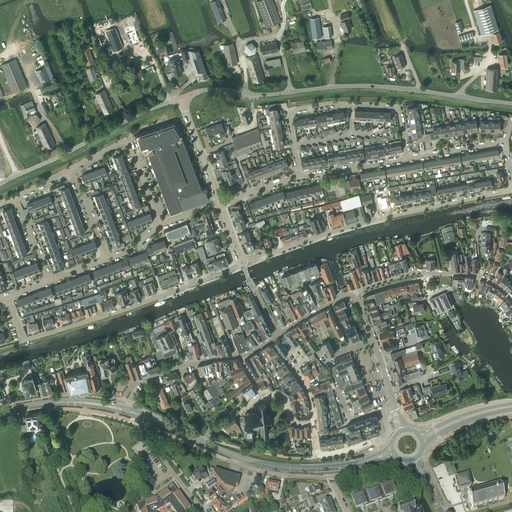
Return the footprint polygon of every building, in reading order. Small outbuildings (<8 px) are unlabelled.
[(260,0),(256,2),(266,27),(281,22),(272,0),(260,0)] [(211,5),(218,23),(225,21),(218,2),(211,5)] [(498,30),(490,5),(473,11),(481,35),(498,30)] [(347,13),(339,16),(341,21),(349,18),(347,13)] [(312,39),(321,38),(319,18),(310,19),(312,39)] [(352,28),(348,19),(341,22),(344,31),(352,28)] [(457,22),(454,23),(457,32),(463,31),(460,21),(457,22)] [(330,26),(323,27),(324,38),(332,37),(330,26)] [(115,28),(105,32),(113,51),(123,47),(115,28)] [(135,32),(126,35),(131,48),(139,44),(135,32)] [(472,32),(459,36),(460,42),(461,41),(473,37),(472,32)] [(501,40),(498,33),(489,37),(491,43),(501,40)] [(81,49),(87,67),(85,68),(89,80),(99,77),(97,71),(88,47),(89,46),(85,34),(77,37),(81,49)] [(331,40),(316,42),(317,51),(332,49),(331,40)] [(306,51),(303,41),(291,44),(294,54),(306,51)] [(261,55),(278,52),(276,42),(259,45),(261,55)] [(223,45),(220,46),(221,49),(224,49),(227,66),(237,64),(233,43),(223,45)] [(256,47),(251,43),(245,45),(244,51),(249,55),(255,53),(256,47)] [(394,57),(398,68),(405,65),(404,61),(402,54),(394,57)] [(253,83),(264,80),(257,55),(246,58),(253,83)] [(506,55),(499,56),(501,67),(507,66),(506,55)] [(321,60),(322,66),(330,64),(330,62),(332,62),(331,57),(329,58),(321,60)] [(468,62),(468,69),(481,69),(481,57),(474,57),(473,57),(473,62),(468,62)] [(167,74),(172,72),(173,76),(182,73),(178,58),(169,60),(170,66),(166,68),(165,68),(164,69),(164,70),(164,72),(165,73),(166,73),(167,74)] [(266,68),(281,65),(279,58),(265,61),(266,68)] [(1,65),(12,93),(27,87),(16,59),(1,65)] [(451,61),(451,72),(459,72),(459,68),(463,69),(463,60),(458,59),(458,62),(451,61)] [(48,66),(36,71),(41,83),(50,79),(50,78),(53,77),(48,66)] [(393,66),(385,67),(386,71),(386,78),(395,77),(394,70),(393,66)] [(486,69),(486,90),(497,90),(497,84),(502,84),(502,81),(498,81),(498,69),(486,69)] [(95,94),(104,114),(113,110),(104,90),(95,94)] [(24,116),(27,115),(26,113),(35,110),(32,102),(21,106),(24,116)] [(413,104),(405,105),(405,109),(407,108),(407,111),(406,111),(406,113),(418,111),(420,111),(420,108),(419,106),(419,104),(414,105),(413,104)] [(337,113),(339,121),(345,120),(345,121),(348,120),(348,116),(349,116),(348,112),(344,113),(344,112),(337,113)] [(245,125),(251,123),(248,113),(242,115),(245,125)] [(384,113),(384,121),(390,121),(394,121),(395,116),(390,116),(390,113),(384,113)] [(28,120),(32,125),(37,125),(40,119),(36,114),(30,115),(28,120)] [(296,129),(304,128),(302,119),(296,120),(297,123),(295,124),(296,129)] [(202,189),(200,186),(198,181),(197,182),(196,179),(197,179),(198,179),(195,174),(195,175),(194,172),(195,172),(193,167),(192,168),(191,165),(192,165),(190,160),(189,161),(188,158),(189,157),(190,158),(187,153),(187,154),(186,151),(187,150),(187,151),(185,146),(184,147),(183,144),(184,143),(184,144),(182,139),(181,140),(180,137),(181,136),(182,137),(182,136),(174,122),(135,136),(140,152),(141,153),(142,154),(143,154),(144,155),(145,155),(146,155),(148,154),(149,160),(149,159),(150,159),(151,162),(152,168),(153,167),(154,170),(154,171),(155,177),(155,176),(156,176),(158,179),(157,179),(158,185),(159,185),(158,185),(160,184),(161,187),(160,187),(161,194),(162,194),(162,193),(163,193),(164,196),(163,196),(164,202),(165,202),(166,201),(167,204),(170,213),(180,209),(179,206),(180,206),(182,209),(208,200),(205,190),(207,189),(206,187),(202,189)] [(37,141),(40,139),(45,150),(56,145),(45,123),(36,127),(39,134),(35,137),(37,141)] [(221,136),(225,134),(221,123),(206,129),(209,138),(215,136),(214,133),(219,131),(221,136)] [(433,133),(431,133),(432,140),(437,139),(436,138),(439,137),(437,123),(434,123),(435,124),(432,124),(432,128),(433,133)] [(231,138),(236,150),(238,149),(241,148),(244,147),(246,146),(250,145),(253,144),(257,143),(260,141),(258,128),(231,138)] [(329,131),(324,134),(323,135),(325,137),(329,134),(330,133),(333,130),(331,129),(329,131)] [(421,130),(409,132),(410,132),(410,134),(411,134),(412,137),(413,140),(417,139),(416,136),(419,135),(422,135),(425,134),(424,132),(424,129),(421,130)] [(394,142),(396,152),(402,151),(400,143),(401,143),(400,140),(394,142)] [(215,153),(218,159),(226,156),(225,156),(223,150),(215,153)] [(328,164),(334,163),(333,155),(332,152),(326,153),(327,156),(328,164)] [(113,157),(115,163),(123,160),(121,154),(113,157)] [(228,163),(226,159),(227,158),(226,156),(218,159),(220,166),(228,163)] [(280,159),(285,172),(287,171),(286,168),(289,167),(288,163),(290,163),(288,157),(286,158),(285,158),(285,157),(282,158),(282,156),(279,157),(280,158),(280,159)] [(276,162),(279,171),(283,169),(284,172),(285,172),(280,159),(280,158),(275,160),(276,162)] [(115,163),(118,169),(125,166),(123,160),(115,163)] [(270,161),(276,175),(277,174),(276,172),(279,171),(276,162),(273,163),(272,160),(270,161)] [(266,164),(270,174),(273,173),(274,176),(276,175),(270,161),(268,162),(268,163),(266,164)] [(262,167),(266,179),(268,178),(267,175),(270,174),(266,164),(265,162),(261,164),(262,167)] [(222,171),(225,178),(232,175),(230,168),(231,168),(237,166),(236,163),(229,165),(221,168),(222,171)] [(118,169),(120,174),(127,171),(125,166),(118,169)] [(99,169),(102,177),(107,175),(105,167),(99,169)] [(257,169),(261,177),(264,176),(265,179),(266,179),(262,167),(257,169)] [(93,171),(96,179),(102,177),(99,169),(93,171)] [(243,172),(246,179),(250,178),(251,181),(254,180),(255,183),(257,182),(252,170),(253,170),(252,169),(243,172)] [(252,170),(257,182),(259,181),(258,178),(261,177),(257,169),(253,170),(252,170)] [(497,169),(489,170),(489,173),(489,175),(496,173),(497,179),(494,180),(495,184),(498,183),(498,184),(504,183),(502,172),(498,173),(497,169)] [(88,173),(90,181),(96,179),(93,171),(88,173)] [(120,174),(122,180),(130,177),(127,171),(120,174)] [(85,183),(90,181),(88,173),(82,175),(85,183)] [(235,181),(232,175),(225,178),(227,184),(235,181)] [(122,180),(124,185),(132,182),(130,177),(122,180)] [(124,185),(126,191),(134,188),(132,182),(124,185)] [(58,191),(60,190),(62,196),(70,193),(68,187),(65,188),(64,185),(57,188),(58,191)] [(425,189),(427,198),(427,199),(431,199),(430,198),(433,197),(433,194),(436,194),(434,185),(430,186),(430,188),(425,189)] [(126,191),(128,196),(136,194),(134,188),(126,191)] [(419,193),(420,200),(427,198),(425,189),(419,191),(419,193)] [(277,193),(280,201),(286,199),(283,191),(277,193)] [(62,196),(65,201),(72,198),(70,193),(62,196)] [(95,196),(97,202),(105,199),(102,193),(95,196)] [(272,195),(275,203),(280,201),(277,193),(272,195)] [(128,196),(130,202),(138,199),(136,194),(128,196)] [(370,194),(360,197),(362,205),(372,202),(370,194)] [(389,195),(391,201),(394,201),(395,205),(402,203),(400,197),(399,194),(393,195),(393,194),(389,195)] [(266,197),(269,205),(275,203),(272,195),(266,197)] [(360,218),(365,216),(361,205),(359,195),(353,197),(340,201),(343,211),(349,209),(349,211),(345,212),(348,221),(356,219),(353,210),(352,208),(356,207),(360,218)] [(44,198),(47,206),(53,203),(50,196),(44,198)] [(261,199),(263,207),(269,205),(266,197),(261,199)] [(388,207),(386,197),(379,198),(381,209),(384,208),(385,209),(388,208),(388,207)] [(38,200),(41,208),(47,206),(44,198),(38,200)] [(65,201),(67,207),(74,204),(72,198),(65,201)] [(97,202),(99,207),(107,204),(105,199),(97,202)] [(130,202),(133,208),(140,205),(138,199),(130,202)] [(255,201),(258,209),(263,207),(261,199),(255,201)] [(33,202),(36,210),(41,208),(38,200),(33,202)] [(249,204),(252,211),(258,209),(255,201),(249,204)] [(27,204),(30,212),(36,210),(33,202),(27,204)] [(67,207),(69,213),(77,210),(74,204),(67,207)] [(99,207),(101,213),(109,210),(107,204),(99,207)] [(231,210),(234,216),(241,213),(239,208),(240,207),(239,204),(233,206),(234,209),(231,210)] [(368,215),(375,214),(372,204),(370,205),(370,206),(366,207),(368,215)] [(3,211),(5,217),(13,214),(10,208),(3,211)] [(69,213),(71,218),(79,215),(77,210),(69,213)] [(101,213),(103,219),(111,216),(109,210),(101,213)] [(144,215),(147,223),(153,221),(150,213),(144,215)] [(234,216),(236,222),(243,219),(241,213),(234,216)] [(321,216),(315,218),(319,229),(325,227),(322,220),(325,219),(323,213),(320,214),(321,216)] [(331,216),(328,217),(330,223),(331,227),(337,225),(334,216),(333,213),(330,214),(331,216)] [(343,213),(334,216),(337,225),(343,223),(342,220),(345,219),(343,213)] [(5,217),(7,223),(15,220),(13,214),(5,217)] [(199,223),(200,225),(211,221),(208,214),(203,216),(205,222),(202,223),(202,222),(199,223)] [(71,218),(73,224),(81,221),(79,215),(71,218)] [(139,217),(142,225),(147,223),(144,215),(139,217)] [(103,219),(105,224),(113,221),(111,216),(103,219)] [(133,219),(136,227),(142,225),(139,217),(133,219)] [(309,218),(305,219),(308,225),(311,224),(313,231),(319,229),(315,218),(310,220),(309,218)] [(127,222),(130,229),(136,227),(133,219),(127,222)] [(246,226),(243,219),(236,222),(238,228),(246,226)] [(7,223),(9,228),(17,225),(15,220),(7,223)] [(39,223),(42,229),(49,226),(47,220),(39,223)] [(73,224),(75,229),(83,226),(81,221),(73,224)] [(105,224),(107,230),(115,227),(113,221),(105,224)] [(196,225),(192,227),(195,236),(199,234),(197,229),(205,226),(208,234),(213,233),(211,229),(213,228),(211,221),(200,225),(196,226),(196,225)] [(171,229),(165,231),(168,241),(174,239),(174,240),(185,236),(185,235),(190,233),(187,223),(181,225),(181,226),(171,230),(171,229)] [(294,227),(292,228),(297,239),(301,238),(300,234),(299,231),(300,231),(298,226),(298,227),(296,223),(294,224),(294,227)] [(301,225),(298,226),(300,231),(299,231),(300,234),(301,238),(307,236),(305,229),(307,229),(305,224),(301,226),(301,225)] [(9,228),(11,234),(19,231),(17,225),(9,228)] [(42,229),(44,235),(51,232),(49,226),(42,229)] [(75,229),(77,235),(85,232),(83,226),(75,229)] [(286,226),(277,229),(279,235),(282,234),(283,237),(280,238),(282,244),(291,241),(287,229),(286,226)] [(444,228),(442,230),(446,245),(448,244),(450,244),(452,251),(450,252),(453,271),(455,271),(458,271),(459,271),(459,259),(458,254),(456,242),(451,226),(444,228)] [(107,230),(110,235),(117,232),(115,227),(107,230)] [(290,228),(287,229),(291,241),(297,239),(292,228),(290,229),(290,228)] [(11,234),(13,240),(21,237),(19,231),(11,234)] [(240,234),(242,239),(250,237),(248,231),(240,234)] [(481,244),(490,244),(490,239),(490,232),(490,231),(486,231),(486,232),(483,232),(483,233),(482,238),(481,244)] [(44,235),(46,240),(54,237),(51,232),(44,235)] [(110,235),(112,241),(119,238),(117,232),(110,235)] [(115,246),(116,250),(125,247),(123,241),(128,239),(129,241),(132,240),(130,234),(127,235),(120,238),(119,238),(112,241),(114,247),(115,246)] [(266,246),(273,244),(269,235),(263,238),(266,246)] [(13,240),(15,245),(23,242),(21,237),(13,240)] [(46,240),(48,246),(56,243),(54,237),(46,240)] [(245,245),(246,245),(252,243),(252,242),(250,237),(242,239),(245,245)] [(213,252),(221,249),(217,239),(208,242),(210,246),(211,246),(213,252)] [(158,242),(161,250),(167,248),(164,240),(158,242)] [(89,243),(91,251),(98,249),(95,241),(89,243)] [(183,245),(185,251),(194,247),(192,241),(183,245)] [(201,261),(205,260),(207,259),(202,246),(199,247),(198,241),(195,242),(197,248),(201,261)] [(252,243),(255,250),(263,247),(260,241),(256,243),(255,241),(252,242),(252,243)] [(15,245),(17,251),(25,248),(23,242),(15,245)] [(152,244),(155,252),(161,250),(158,242),(152,244)] [(48,246),(50,252),(58,249),(56,243),(48,246)] [(91,251),(89,243),(83,245),(86,253),(91,251)] [(249,252),(255,250),(252,243),(246,245),(249,252)] [(403,272),(403,271),(409,270),(405,259),(403,260),(401,255),(410,253),(405,243),(401,244),(401,245),(395,246),(398,255),(397,255),(403,272)] [(149,254),(155,252),(152,244),(146,246),(149,254)] [(489,249),(490,244),(481,244),(481,252),(489,253),(488,255),(491,255),(493,250),(489,249)] [(78,247),(81,255),(86,253),(83,245),(78,247)] [(176,254),(185,251),(183,245),(174,248),(176,254)] [(72,249),(75,257),(81,255),(78,247),(72,249)] [(17,251),(19,257),(27,254),(25,248),(17,251)] [(498,248),(494,259),(500,261),(504,250),(498,248)] [(50,252),(52,257),(60,254),(58,249),(50,252)] [(352,256),(362,285),(366,284),(362,269),(361,267),(361,266),(362,265),(360,260),(357,249),(350,251),(352,256)] [(140,254),(143,262),(149,260),(146,252),(140,254)] [(213,262),(207,264),(210,272),(229,265),(226,256),(225,257),(224,252),(216,255),(217,259),(212,261),(213,262)] [(52,257),(54,263),(62,260),(60,254),(52,257)] [(135,256),(138,264),(143,262),(140,254),(135,256)] [(394,262),(398,273),(403,272),(397,255),(395,256),(393,256),(394,262)] [(129,258),(132,266),(138,264),(135,256),(129,258)] [(350,273),(351,275),(352,281),(355,288),(362,285),(352,256),(347,257),(351,269),(353,269),(353,270),(349,271),(350,273)] [(370,269),(373,281),(379,279),(376,270),(375,271),(373,267),(375,267),(373,261),(372,257),(370,258),(373,268),(370,269)] [(121,261),(124,269),(130,267),(127,259),(121,261)] [(426,261),(426,269),(435,269),(435,260),(431,261),(431,259),(430,259),(430,261),(426,261)] [(64,266),(62,260),(54,263),(56,269),(64,266)] [(116,263),(118,271),(124,269),(121,261),(116,263)] [(376,270),(379,279),(383,278),(380,267),(379,264),(378,261),(376,262),(378,267),(375,268),(375,267),(373,267),(375,271),(376,270)] [(380,267),(383,278),(393,274),(389,264),(389,261),(384,262),(379,264),(380,267)] [(189,266),(192,273),(194,272),(195,274),(197,273),(198,274),(200,273),(201,272),(197,262),(191,265),(189,266)] [(311,264),(315,274),(319,272),(316,262),(311,264)] [(389,264),(393,274),(398,273),(394,262),(389,264)] [(31,265),(34,273),(40,270),(37,263),(31,265)] [(110,265),(113,273),(118,271),(116,263),(110,265)] [(319,305),(331,298),(336,296),(332,284),(326,287),(325,285),(334,282),(327,263),(318,266),(323,279),(320,280),(310,285),(311,288),(312,291),(313,291),(313,292),(313,293),(316,298),(318,305),(319,305)] [(362,269),(366,284),(372,282),(367,263),(362,265),(361,266),(361,267),(362,269)] [(307,266),(311,275),(315,274),(311,264),(307,266)] [(26,267),(29,275),(34,273),(31,265),(26,267)] [(104,268),(107,275),(113,273),(110,265),(104,268)] [(190,273),(192,273),(189,266),(188,267),(187,266),(181,268),(185,278),(191,276),(190,273)] [(20,269),(23,277),(29,275),(26,267),(20,269)] [(298,269),(302,279),(306,277),(303,267),(298,269)] [(99,270),(102,277),(107,275),(104,268),(99,270)] [(498,271),(494,279),(494,280),(499,283),(504,277),(504,276),(506,272),(506,271),(507,269),(504,268),(502,273),(498,271)] [(14,271),(17,279),(23,277),(20,269),(14,271)] [(294,271),(298,280),(302,279),(298,269),(294,271)] [(96,279),(102,277),(99,270),(93,272),(96,279)] [(290,272),(293,282),(298,280),(294,271),(290,272)] [(285,274),(289,284),(293,282),(290,272),(285,274)] [(83,276),(86,283),(92,281),(89,273),(83,276)] [(168,277),(171,284),(178,281),(177,276),(176,277),(176,274),(175,273),(168,275),(169,277),(168,277)] [(284,285),(289,284),(285,274),(281,276),(284,285)] [(162,287),(171,284),(168,277),(169,277),(168,275),(168,276),(168,275),(158,279),(162,287)] [(77,278),(80,285),(86,283),(83,276),(77,278)] [(146,279),(151,292),(156,290),(153,283),(154,283),(152,276),(146,279)] [(504,277),(499,283),(504,287),(509,281),(507,280),(508,279),(507,277),(506,278),(504,277)] [(72,280),(75,287),(80,285),(77,278),(72,280)] [(472,288),(473,280),(465,278),(465,280),(466,280),(464,290),(471,291),(471,288),(472,288)] [(146,279),(139,282),(140,286),(143,285),(146,294),(151,292),(146,279)] [(66,282),(69,290),(75,287),(72,280),(66,282)] [(346,282),(350,290),(355,288),(352,281),(350,281),(350,280),(346,282)] [(482,294),(483,289),(484,283),(479,281),(478,288),(476,288),(475,294),(479,295),(480,293),(482,294)] [(60,284),(63,292),(69,290),(66,282),(60,284)] [(57,294),(63,292),(60,284),(55,286),(57,294)] [(264,289),(261,290),(269,304),(274,301),(265,285),(262,287),(264,289)] [(491,299),(492,298),(493,295),(496,289),(491,286),(486,296),(491,299)] [(287,305),(294,318),(298,316),(290,299),(286,291),(284,287),(279,290),(281,293),(282,293),(283,294),(282,295),(282,296),(283,298),(283,299),(287,305)] [(307,300),(312,308),(315,306),(311,297),(312,297),(309,291),(308,292),(306,289),(307,289),(306,287),(302,289),(307,300)] [(45,290),(48,298),(53,296),(50,288),(45,290)] [(100,293),(103,302),(105,310),(115,307),(114,306),(115,306),(114,302),(113,302),(112,299),(107,301),(106,299),(105,296),(107,295),(105,288),(99,290),(100,293)] [(134,300),(141,298),(138,289),(131,291),(131,292),(128,293),(131,301),(134,300)] [(300,297),(307,311),(312,308),(307,300),(302,289),(293,294),(295,298),(300,296),(300,297)] [(384,290),(387,297),(388,301),(390,301),(393,300),(389,289),(384,290)] [(492,298),(496,301),(498,299),(497,298),(498,297),(499,298),(502,294),(496,289),(493,295),(492,298)] [(39,292),(42,300),(48,298),(45,290),(39,292)] [(121,291),(125,303),(130,301),(126,290),(121,291)] [(375,293),(378,304),(381,303),(381,302),(386,300),(383,290),(375,293)] [(124,303),(125,303),(121,291),(115,293),(119,305),(124,303)] [(281,304),(290,321),(294,318),(287,305),(283,299),(283,298),(282,296),(281,297),(277,291),(274,292),(278,301),(279,301),(280,302),(281,304)] [(33,294),(36,302),(42,300),(39,292),(33,294)] [(430,299),(434,307),(435,306),(438,312),(446,309),(450,319),(456,317),(453,309),(449,311),(448,308),(451,307),(452,307),(447,297),(448,297),(445,292),(430,299)] [(82,299),(83,304),(84,306),(98,302),(99,303),(103,302),(100,293),(82,299)] [(246,295),(249,302),(252,308),(255,314),(255,316),(256,315),(261,313),(260,311),(259,309),(256,303),(255,303),(251,293),(246,295)] [(363,297),(367,306),(367,307),(378,304),(375,293),(363,297)] [(28,296),(31,304),(36,302),(33,294),(28,296)] [(290,299),(298,316),(307,311),(300,297),(300,296),(295,298),(293,294),(292,294),(293,297),(290,299)] [(496,301),(494,303),(498,306),(499,304),(502,301),(501,301),(505,297),(502,294),(499,298),(498,297),(497,298),(498,299),(496,301)] [(22,298),(25,306),(31,304),(28,296),(22,298)] [(235,297),(229,299),(237,317),(240,316),(241,318),(238,319),(238,320),(241,326),(246,324),(242,315),(241,313),(235,297)] [(19,308),(25,306),(22,298),(17,300),(19,308)] [(229,298),(217,303),(220,309),(219,309),(227,329),(228,332),(230,331),(239,351),(247,349),(247,350),(250,349),(245,338),(241,326),(238,320),(238,319),(241,318),(240,316),(237,317),(229,299),(229,298)] [(501,304),(501,305),(499,306),(501,309),(503,308),(504,308),(510,303),(506,298),(503,301),(503,302),(501,304)] [(74,302),(79,318),(84,317),(83,312),(82,312),(81,309),(79,310),(77,305),(80,304),(80,305),(83,304),(82,299),(81,299),(74,302)] [(333,306),(335,310),(346,306),(343,301),(340,303),(340,302),(333,306)] [(414,306),(415,311),(415,313),(425,311),(423,303),(417,305),(416,301),(409,303),(410,307),(414,306)] [(73,320),(79,318),(74,302),(67,304),(68,307),(72,306),(74,311),(72,312),(73,315),(72,315),(73,320)] [(369,312),(370,312),(378,310),(378,311),(383,309),(382,304),(381,304),(381,303),(378,304),(367,307),(369,312)] [(511,305),(510,303),(504,308),(503,309),(504,311),(505,311),(506,310),(511,306),(511,305)] [(217,316),(220,323),(223,331),(225,330),(214,304),(212,305),(215,310),(217,316)] [(280,312),(287,323),(290,321),(281,304),(278,305),(280,309),(282,312),(280,312)] [(92,313),(96,312),(94,306),(84,308),(87,316),(92,314),(92,313)] [(281,326),(281,327),(282,326),(287,323),(280,312),(277,306),(274,308),(278,314),(275,316),(281,326)] [(335,310),(338,316),(345,312),(344,310),(347,309),(346,306),(335,310)] [(385,319),(393,316),(396,315),(393,306),(390,307),(388,308),(386,309),(384,309),(384,311),(384,312),(383,312),(385,319)] [(252,308),(243,312),(246,321),(250,319),(250,320),(251,321),(251,322),(252,321),(252,322),(253,323),(256,321),(254,317),(253,315),(255,314),(252,308)] [(324,310),(336,335),(337,337),(342,335),(330,308),(324,310)] [(45,311),(49,327),(54,326),(51,317),(50,318),(49,315),(53,314),(52,309),(45,311)] [(62,310),(66,322),(71,321),(69,313),(67,314),(65,309),(62,310)] [(316,315),(327,337),(328,339),(334,353),(339,350),(336,343),(334,344),(331,338),(333,337),(333,336),(336,335),(324,310),(316,315)] [(45,328),(49,327),(45,311),(40,312),(41,315),(42,315),(43,315),(44,318),(42,318),(43,320),(42,320),(45,328)] [(373,322),(382,319),(382,317),(384,317),(382,312),(380,313),(379,311),(370,313),(373,322)] [(200,341),(201,346),(200,346),(204,357),(209,355),(209,356),(218,354),(215,344),(214,339),(211,334),(202,312),(194,315),(199,331),(196,332),(199,341),(200,341)] [(243,312),(241,313),(242,315),(246,324),(248,329),(249,329),(250,332),(251,333),(258,343),(262,340),(255,329),(254,329),(253,327),(250,329),(249,329),(247,324),(247,321),(246,321),(243,312)] [(340,321),(342,320),(350,317),(349,315),(347,316),(345,312),(338,316),(340,321)] [(261,314),(254,317),(256,321),(258,324),(259,324),(260,325),(260,326),(267,337),(272,334),(271,333),(267,326),(264,320),(261,314)] [(30,315),(20,318),(22,324),(28,323),(30,333),(35,331),(30,315)] [(33,315),(30,315),(35,331),(39,330),(37,322),(35,322),(33,315)] [(318,335),(320,338),(316,340),(318,344),(322,342),(321,340),(327,337),(316,315),(309,318),(315,328),(318,335)] [(214,325),(221,342),(223,345),(226,355),(232,354),(228,343),(220,323),(217,316),(212,318),(214,323),(215,325),(214,325)] [(172,318),(168,320),(170,325),(172,329),(173,330),(181,327),(177,319),(178,319),(177,317),(172,319),(172,318)] [(184,317),(178,319),(186,342),(192,340),(184,317)] [(342,320),(345,327),(351,325),(349,321),(351,319),(350,317),(342,320)] [(304,321),(308,327),(310,330),(311,329),(313,328),(314,329),(315,328),(309,318),(304,321)] [(246,321),(247,321),(247,324),(249,329),(250,329),(253,327),(254,329),(255,329),(262,340),(267,337),(260,326),(260,325),(256,328),(254,327),(255,326),(253,323),(252,322),(252,321),(251,322),(251,321),(250,320),(250,319),(246,321)] [(168,327),(154,333),(165,357),(176,351),(176,350),(179,348),(176,343),(177,343),(171,330),(172,329),(170,325),(168,320),(166,321),(162,323),(164,327),(167,326),(168,327)] [(296,326),(303,335),(307,332),(309,335),(311,334),(308,329),(306,330),(305,329),(308,327),(304,321),(296,326)] [(345,327),(345,328),(346,330),(348,336),(349,335),(357,332),(357,330),(354,323),(352,324),(351,325),(345,327)] [(246,324),(241,326),(245,338),(250,349),(258,343),(251,333),(250,332),(249,329),(248,329),(246,324)] [(404,325),(379,333),(382,342),(395,338),(396,339),(401,337),(407,335),(404,325)] [(422,339),(423,339),(429,337),(426,330),(424,330),(422,325),(415,327),(418,337),(422,336),(422,339)] [(290,330),(297,341),(298,340),(298,339),(301,337),(302,339),(303,339),(303,340),(302,341),(305,344),(306,343),(308,341),(307,341),(303,335),(296,326),(290,330)] [(297,341),(290,330),(284,334),(285,336),(279,339),(274,343),(282,355),(288,351),(284,346),(289,342),(293,347),(299,344),(297,341)] [(359,331),(357,332),(349,335),(348,336),(351,343),(352,342),(354,343),(358,341),(359,339),(360,339),(362,338),(360,333),(359,331)] [(395,338),(382,342),(383,343),(386,351),(398,347),(404,345),(402,338),(401,337),(396,339),(395,338)] [(334,353),(328,339),(322,341),(323,343),(321,344),(321,346),(320,347),(325,357),(334,353)] [(192,350),(194,357),(195,359),(200,358),(196,342),(192,343),(191,340),(186,342),(187,345),(188,345),(189,348),(188,348),(189,350),(192,350)] [(316,349),(312,342),(310,340),(307,341),(308,341),(306,343),(312,352),(316,349)] [(438,358),(444,355),(439,341),(431,344),(434,353),(436,352),(438,358)] [(215,344),(218,354),(218,355),(225,354),(225,355),(226,355),(223,345),(221,342),(215,344)] [(268,345),(263,348),(274,366),(278,363),(274,358),(278,356),(271,346),(268,345)] [(192,358),(194,357),(192,350),(189,350),(188,348),(187,349),(186,348),(184,349),(184,350),(184,351),(185,351),(188,359),(189,360),(191,359),(192,358)] [(263,348),(260,351),(267,363),(270,368),(273,366),(274,366),(263,348)] [(391,353),(393,360),(395,367),(397,366),(398,369),(405,367),(416,364),(420,362),(421,362),(417,350),(406,353),(405,349),(391,353)] [(260,351),(254,354),(264,371),(269,380),(274,389),(280,390),(281,389),(281,388),(279,385),(274,377),(273,374),(271,371),(270,368),(267,363),(260,351)] [(85,366),(86,367),(93,365),(92,362),(91,362),(88,353),(82,355),(85,366)] [(333,360),(335,364),(352,358),(350,353),(333,360)] [(96,355),(94,356),(95,361),(97,360),(98,365),(100,365),(102,375),(108,374),(108,371),(110,371),(111,370),(114,369),(116,367),(115,365),(114,364),(113,363),(115,361),(114,358),(113,357),(106,358),(106,354),(103,355),(103,359),(99,360),(97,360),(96,355)] [(254,354),(250,357),(257,369),(260,374),(263,379),(268,388),(269,389),(274,389),(269,380),(264,371),(254,354)] [(152,355),(143,359),(149,374),(161,370),(159,364),(157,365),(152,355)] [(127,362),(125,363),(131,379),(131,380),(137,378),(142,376),(138,365),(137,364),(137,362),(134,363),(133,363),(130,356),(126,358),(127,362)] [(250,357),(244,360),(251,372),(254,371),(257,376),(260,374),(257,369),(250,357)] [(345,387),(351,384),(361,380),(352,358),(335,364),(336,365),(345,387)] [(143,359),(137,362),(137,364),(138,365),(142,376),(149,374),(143,359)] [(233,360),(235,368),(241,366),(238,359),(233,360)] [(159,363),(159,364),(161,370),(162,370),(169,368),(166,361),(159,363)] [(217,370),(220,377),(222,375),(221,372),(220,371),(220,369),(218,361),(213,362),(215,370),(217,370)] [(15,372),(24,369),(30,367),(29,363),(28,362),(13,366),(15,372)] [(207,364),(209,372),(212,371),(212,374),(215,373),(212,362),(207,364)] [(273,374),(274,377),(279,374),(281,378),(282,377),(290,371),(284,362),(276,367),(277,369),(276,370),(277,372),(273,374)] [(307,363),(300,368),(303,374),(315,366),(314,364),(309,367),(309,366),(307,364),(307,363)] [(464,378),(459,364),(451,366),(454,375),(455,375),(457,380),(464,378)] [(87,371),(91,388),(100,386),(93,365),(86,367),(87,371)] [(330,367),(339,389),(345,387),(347,393),(356,389),(363,386),(361,381),(351,385),(351,384),(345,387),(336,365),(330,367)] [(315,366),(303,374),(308,381),(314,377),(313,376),(315,374),(317,377),(317,378),(318,380),(319,380),(325,377),(325,379),(330,377),(326,370),(322,366),(317,370),(316,368),(315,366)] [(207,388),(214,398),(218,395),(223,391),(220,386),(222,385),(227,381),(232,377),(237,374),(244,371),(243,369),(242,367),(235,369),(235,371),(232,371),(231,372),(224,378),(222,375),(220,377),(216,380),(215,381),(215,382),(207,388)] [(393,371),(395,379),(404,376),(403,371),(406,370),(405,367),(398,369),(393,371)] [(221,372),(222,375),(224,378),(231,372),(232,371),(232,370),(230,370),(226,374),(224,375),(223,368),(222,368),(222,370),(222,371),(221,372)] [(91,388),(87,371),(64,376),(62,370),(57,372),(62,391),(68,390),(69,393),(73,392),(73,393),(78,391),(79,392),(82,391),(86,390),(90,388),(90,389),(91,388)] [(163,376),(165,382),(178,377),(176,371),(163,376)] [(237,374),(232,377),(236,382),(237,382),(241,379),(241,378),(246,375),(244,371),(237,374)] [(283,379),(279,382),(280,384),(284,381),(293,375),(290,371),(282,377),(283,379)] [(187,383),(197,379),(194,372),(185,376),(187,383)] [(257,376),(254,377),(257,383),(262,380),(263,379),(260,374),(257,376)] [(25,394),(36,391),(34,385),(35,385),(34,382),(33,382),(32,377),(31,375),(27,376),(28,379),(21,381),(23,385),(22,386),(21,387),(21,389),(23,390),(24,390),(25,394)] [(241,379),(237,382),(239,386),(249,379),(246,375),(241,378),(241,379)] [(280,384),(279,385),(281,388),(281,389),(283,386),(281,384),(284,382),(285,383),(286,382),(288,385),(296,379),(293,375),(284,381),(280,384)] [(406,375),(404,376),(395,379),(397,385),(403,383),(401,377),(404,376),(405,380),(407,380),(407,379),(406,375)] [(46,394),(46,393),(43,381),(39,382),(38,377),(34,378),(35,383),(37,388),(39,387),(42,395),(43,396),(45,395),(46,394)] [(43,381),(46,393),(52,391),(50,385),(53,384),(52,383),(53,381),(53,379),(51,379),(51,378),(43,381)] [(251,382),(249,379),(239,386),(238,387),(227,395),(229,399),(238,392),(237,390),(239,388),(240,390),(251,382)] [(283,388),(281,391),(284,394),(287,390),(284,388),(289,386),(289,387),(291,386),(292,388),(299,383),(296,379),(288,385),(283,388)] [(262,380),(257,383),(262,390),(267,388),(262,380)] [(314,384),(310,385),(310,386),(311,388),(310,388),(313,394),(314,393),(315,395),(322,394),(322,393),(326,391),(332,389),(332,388),(329,380),(315,386),(314,384)] [(178,382),(171,385),(175,394),(185,390),(181,383),(179,384),(178,382)] [(247,399),(247,398),(257,391),(252,383),(241,390),(247,399)] [(293,389),(291,391),(294,393),(296,391),(301,387),(302,387),(301,387),(299,383),(292,388),(293,389)] [(434,396),(449,391),(447,384),(441,386),(440,384),(432,387),(434,396)] [(363,387),(363,386),(356,389),(359,397),(367,393),(364,387),(363,387)] [(163,409),(170,406),(161,387),(154,390),(163,409)] [(301,387),(296,391),(299,398),(306,396),(301,387)] [(399,391),(403,402),(412,399),(418,397),(417,394),(413,395),(411,387),(399,391)] [(190,391),(187,393),(190,398),(191,400),(194,399),(193,398),(196,396),(196,395),(193,390),(190,391)] [(292,394),(288,397),(291,402),(296,399),(297,399),(298,398),(298,397),(295,398),(292,394)] [(351,402),(354,408),(359,405),(359,404),(360,404),(361,404),(369,400),(369,401),(370,401),(367,395),(351,402)] [(183,396),(180,398),(181,401),(181,402),(184,409),(186,408),(187,412),(193,409),(189,401),(187,402),(185,400),(185,399),(183,396)] [(210,401),(213,404),(217,402),(219,400),(217,396),(214,398),(210,401)] [(299,398),(298,399),(299,400),(299,402),(300,402),(302,401),(303,405),(308,404),(306,396),(299,398)] [(317,407),(326,406),(324,399),(315,401),(317,407)] [(407,412),(408,415),(412,413),(414,414),(427,409),(431,408),(433,407),(431,399),(427,400),(428,404),(415,409),(413,403),(404,406),(406,411),(407,411),(407,412)] [(359,405),(354,408),(355,412),(363,409),(363,410),(371,406),(369,401),(369,400),(361,404),(360,404),(359,404),(359,405)] [(271,422),(269,407),(269,406),(266,406),(266,405),(266,404),(265,405),(265,404),(264,404),(259,405),(259,404),(258,405),(254,406),(255,411),(258,411),(258,409),(259,412),(245,414),(245,419),(244,419),(244,422),(243,423),(244,426),(246,425),(247,430),(247,429),(260,428),(261,429),(260,430),(261,430),(261,432),(260,432),(260,433),(261,433),(262,433),(268,432),(269,432),(268,432),(269,432),(268,422),(271,422)] [(412,413),(408,415),(410,420),(419,416),(418,415),(424,413),(427,411),(427,409),(414,414),(412,413)] [(318,419),(319,424),(327,424),(327,418),(329,418),(328,412),(326,412),(317,413),(318,419)] [(26,416),(27,424),(21,425),(21,431),(28,430),(27,427),(40,426),(38,414),(26,416)] [(375,423),(377,423),(378,422),(376,415),(373,416),(372,416),(346,425),(347,426),(344,427),(345,435),(349,442),(359,439),(366,437),(366,436),(379,432),(376,424),(375,424),(375,423)] [(241,430),(239,427),(234,418),(223,424),(228,433),(235,429),(237,432),(241,430)] [(336,436),(337,445),(343,444),(343,442),(346,442),(345,435),(336,436)] [(46,451),(52,450),(48,438),(43,440),(46,451)] [(203,477),(206,475),(202,468),(191,475),(196,482),(198,480),(199,483),(204,480),(203,477)] [(240,478),(210,468),(211,473),(212,473),(227,495),(233,490),(235,486),(237,487),(240,478)] [(498,500),(504,498),(504,499),(505,498),(504,498),(504,496),(505,496),(502,485),(501,485),(500,484),(501,484),(500,483),(500,484),(494,486),(493,485),(493,486),(488,487),(488,488),(484,489),(483,488),(482,485),(477,487),(478,489),(478,490),(477,491),(475,486),(471,487),(467,475),(454,479),(458,491),(461,490),(462,492),(464,491),(464,489),(469,488),(471,492),(469,493),(468,493),(468,494),(469,494),(470,498),(469,498),(470,503),(470,505),(470,506),(472,507),(472,508),(473,508),(473,507),(474,507),(474,508),(477,507),(477,506),(478,506),(483,504),(483,505),(483,504),(484,504),(484,505),(487,504),(486,503),(487,503),(487,504),(488,503),(492,502),(493,502),(493,501),(497,500),(498,501),(498,500)] [(254,478),(252,487),(260,489),(261,485),(262,480),(254,478)] [(268,490),(272,491),(273,482),(270,481),(270,482),(267,482),(265,492),(267,493),(268,490)] [(360,506),(361,509),(361,510),(362,510),(363,510),(364,510),(364,509),(363,507),(375,503),(376,504),(376,505),(377,505),(378,505),(378,504),(379,504),(379,503),(378,503),(378,502),(390,497),(391,499),(392,499),(393,499),(393,498),(392,495),(396,493),(392,482),(383,486),(382,484),(376,486),(376,488),(368,491),(367,489),(361,492),(362,494),(352,497),(356,508),(360,506)] [(173,510),(173,511),(185,511),(190,509),(189,507),(185,501),(183,499),(179,493),(173,485),(165,491),(159,495),(160,495),(158,496),(155,499),(155,498),(153,499),(153,498),(146,501),(145,501),(145,500),(135,503),(137,507),(138,511),(156,511),(159,511),(159,510),(162,509),(166,507),(169,505),(171,508),(171,507),(173,510)] [(314,494),(322,492),(321,489),(321,488),(320,486),(319,485),(312,488),(312,486),(307,488),(310,496),(314,494)] [(213,493),(215,492),(212,488),(207,492),(208,494),(206,496),(209,501),(215,496),(213,493)] [(238,492),(232,497),(235,500),(235,501),(236,502),(242,497),(238,492)] [(306,501),(309,508),(309,507),(311,507),(317,505),(314,498),(309,500),(307,501),(306,501)] [(320,502),(322,508),(332,504),(330,498),(320,502)] [(213,506),(216,509),(223,503),(219,499),(213,503),(215,505),(213,506)] [(420,511),(420,510),(416,511),(413,502),(398,507),(399,511),(420,511)] [(223,503),(216,509),(218,511),(220,511),(221,511),(227,508),(223,503)]
